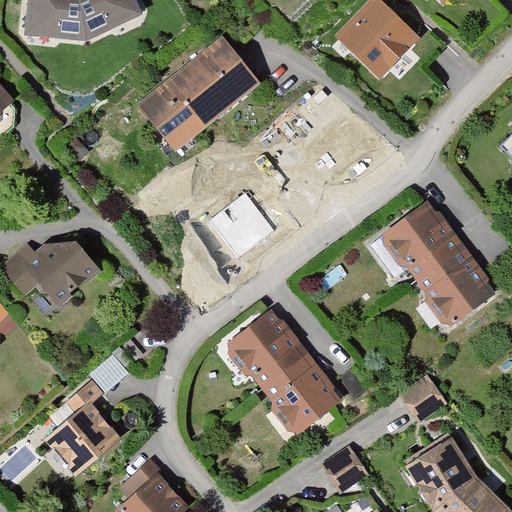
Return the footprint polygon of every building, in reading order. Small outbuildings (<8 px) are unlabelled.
[(19,0),(14,42),(74,50),(132,23),(121,0),(19,0)] [(415,46),(369,1),(329,42),(375,87),(415,46)] [(251,89),(214,41),(128,108),(166,156),(251,89)] [(511,132),(497,147),(511,161),(511,132)] [(498,295),(429,201),(380,236),(449,330),(498,295)] [(20,247),(0,264),(0,280),(23,307),(36,296),(49,311),(91,276),(67,249),(20,247)] [(295,438),(344,400),(271,308),(223,346),(295,438)] [(118,351),(93,371),(108,390),(133,370),(118,351)] [(429,378),(402,396),(418,421),(446,403),(429,378)] [(88,385),(45,419),(54,431),(38,444),(69,482),(115,445),(87,411),(100,400),(88,385)] [(450,439),(403,471),(433,511),(510,511),(477,482),(450,439)] [(368,475),(349,446),(322,464),(341,493),(368,475)] [(184,511),(146,465),(117,489),(127,502),(115,511),(184,511)]
